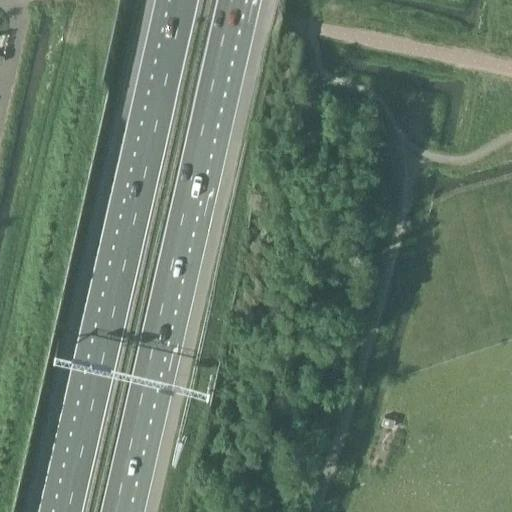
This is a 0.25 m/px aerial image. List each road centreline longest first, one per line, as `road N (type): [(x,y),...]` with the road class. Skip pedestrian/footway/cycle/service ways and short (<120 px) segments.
road 1 (motorway): [(184,0),(67,511)]
road 2 (motorway): [(114,511),(230,0)]
road 3 (track): [(314,511),(363,376),(416,152)]
